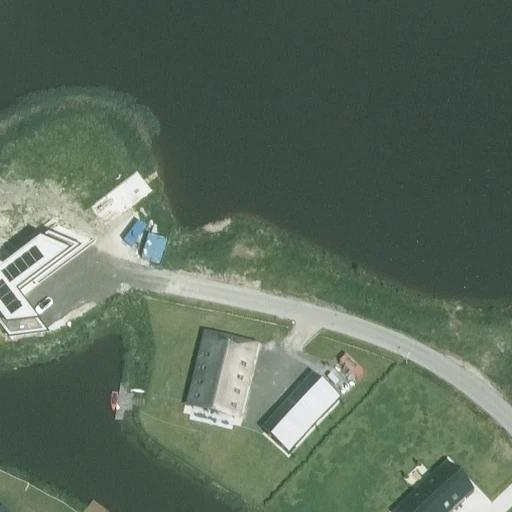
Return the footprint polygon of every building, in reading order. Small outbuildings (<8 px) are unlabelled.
[(139,180),(92,216),(107,235),(154,200),(139,180)] [(0,327),(13,345),(45,341),(16,303),(77,258),(51,247),(2,284),(0,283),(0,327)] [(207,340),(197,384),(201,385),(197,403),(232,411),(236,394),(241,395),(251,351),(207,340)] [(313,379),(300,394),(323,416),(337,401),(313,379)] [(278,417),(265,432),(288,454),(302,439),(278,417)] [(446,467),(402,509),(405,511),(453,511),(472,495),(446,467)]
